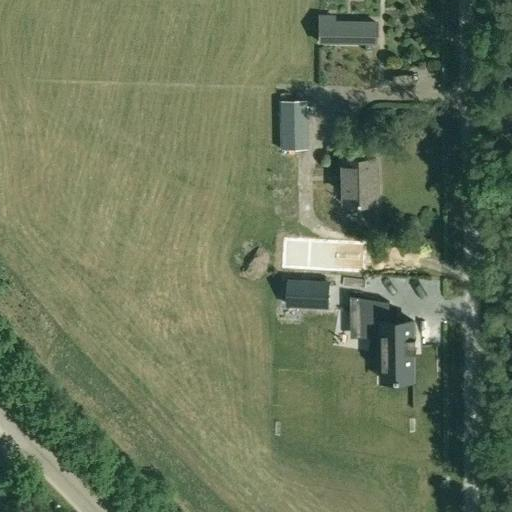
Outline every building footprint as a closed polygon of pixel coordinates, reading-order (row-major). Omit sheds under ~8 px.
[(333,21),(332,41),(361,42),(362,22),(333,21)] [(307,100),(281,101),(282,150),(308,149),(307,100)] [(345,206),(377,205),(377,159),(345,159),(345,206)] [(283,276),(281,301),(323,303),(325,278),(283,276)] [(360,297),(354,332),(382,337),(383,380),(415,380),(414,352),(417,352),(417,351),(415,351),(415,339),(417,339),(417,337),(414,338),(414,321),(390,321),(390,302),(360,297)]
